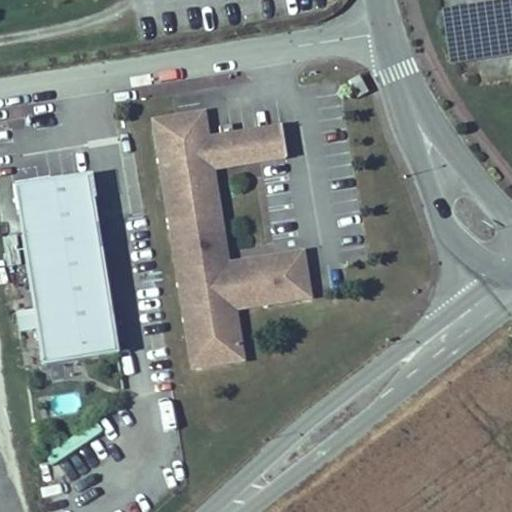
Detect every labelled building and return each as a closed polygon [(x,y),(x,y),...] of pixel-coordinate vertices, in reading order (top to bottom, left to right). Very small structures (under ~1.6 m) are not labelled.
[(358,79),(368,95),(377,90),(368,74),(358,79)] [(203,112),(152,119),(189,362),(239,355),(232,308),(226,263),(212,170),(207,139),(203,112)] [(243,133),(207,139),(212,170),(284,160),(280,128),(243,133)] [(94,174),(22,185),(50,364),(122,353),(94,174)] [(301,251),(226,263),(232,308),(308,296),(301,251)]
